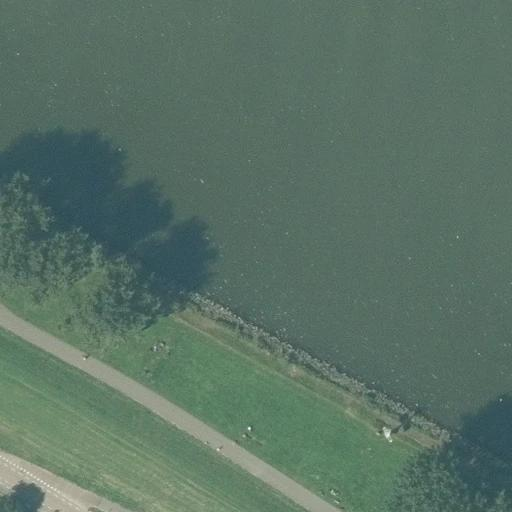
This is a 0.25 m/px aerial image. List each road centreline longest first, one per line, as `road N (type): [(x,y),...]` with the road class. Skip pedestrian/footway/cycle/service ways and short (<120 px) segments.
road 1 (residential): [(318,511),(0,320)]
road 2 (residential): [(116,511),(0,471)]
